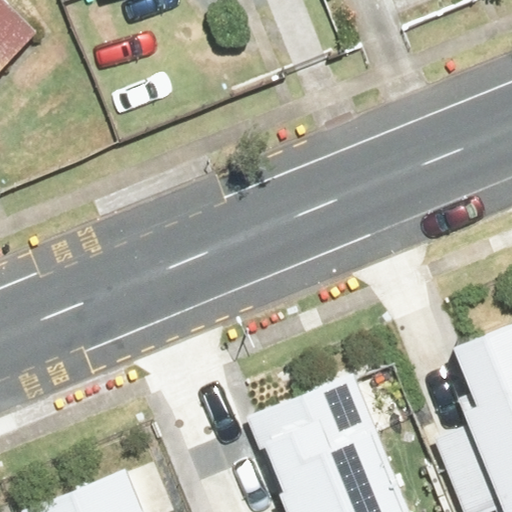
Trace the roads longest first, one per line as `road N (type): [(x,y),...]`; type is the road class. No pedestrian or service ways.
road 1 (tertiary): [(124,279),(511,123)]
road 2 (residential): [(124,279),(223,511)]
road 3 (tertiary): [(0,331),(124,279)]
